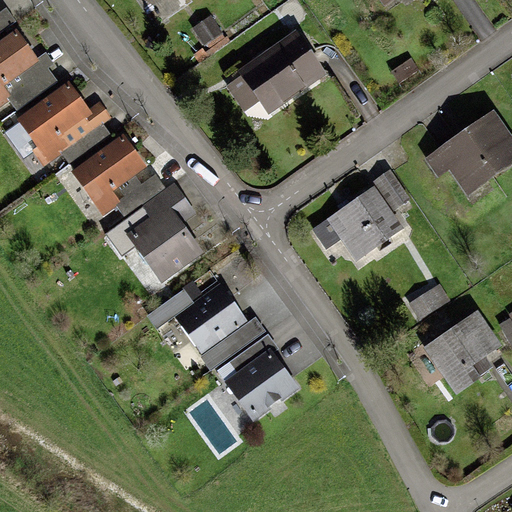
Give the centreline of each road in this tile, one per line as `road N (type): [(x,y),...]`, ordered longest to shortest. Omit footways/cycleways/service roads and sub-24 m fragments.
road 1 (residential): [(511,462),(439,509),(254,219)]
road 2 (residential): [(254,219),(511,34)]
road 3 (residential): [(254,219),(84,0)]
